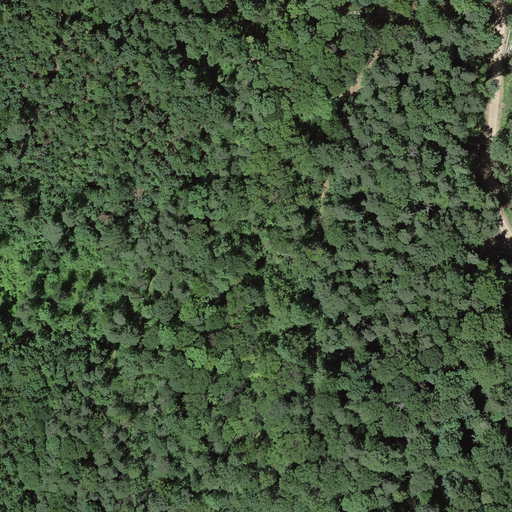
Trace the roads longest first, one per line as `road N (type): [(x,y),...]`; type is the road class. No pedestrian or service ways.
road 1 (track): [(80,511),(81,461),(105,376),(143,288),(298,0)]
road 2 (track): [(511,241),(492,198),(490,171),(506,0)]
